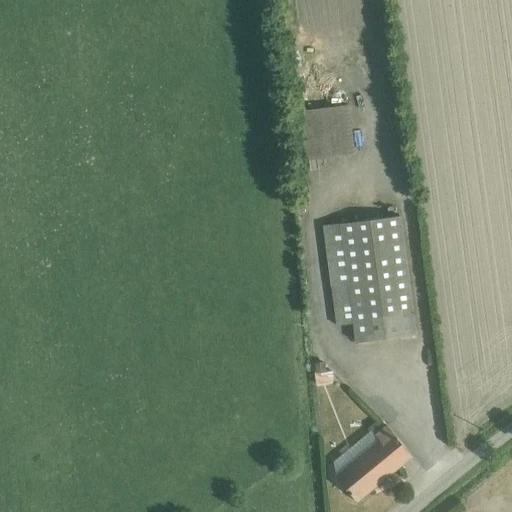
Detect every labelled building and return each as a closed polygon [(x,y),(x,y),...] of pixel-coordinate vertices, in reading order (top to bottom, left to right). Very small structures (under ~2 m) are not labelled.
[(294,110),(300,159),(354,153),(347,94),(321,97),(322,107),(294,110)] [(401,215),(324,224),(336,325),(353,322),(355,342),(416,334),(401,215)] [(327,361),(314,362),(316,384),(332,383),(332,371),(327,370),(327,361)] [(357,501),(413,456),(387,424),(375,434),(371,430),(328,465),(357,501)] [(468,481),(479,501),(492,494),(481,474),(468,481)]
